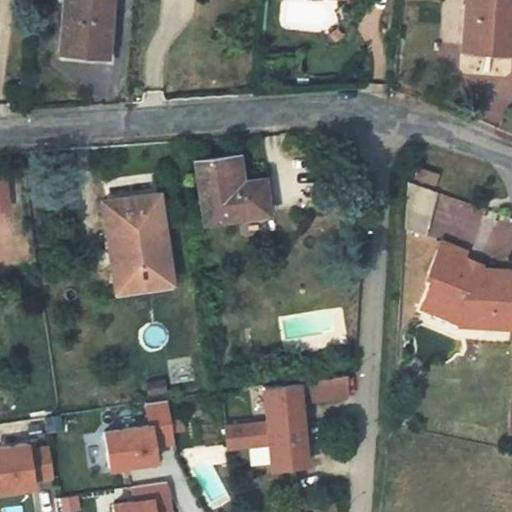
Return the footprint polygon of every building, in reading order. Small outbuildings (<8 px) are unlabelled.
[(81,2),(57,0),(36,0),(31,66),(76,70),(81,2)] [(500,2),(474,0),(448,0),(444,68),(494,72),(500,2)] [(214,166),(174,172),(183,232),(247,224),(241,188),(218,191),(214,166)] [(435,177),(415,168),(410,180),(431,188),(435,177)] [(412,184),(399,228),(423,235),(436,191),(412,184)] [(138,203),(84,211),(96,300),(152,291),(138,203)] [(436,273),(401,262),(391,295),(400,298),(396,311),(441,324),(440,339),(440,340),(493,342),(495,287),(456,285),(446,282),(436,273)] [(441,324),(396,311),(392,323),(440,339),(441,324)] [(327,375),(244,387),(248,424),(251,446),(253,470),(288,465),(282,405),(328,398),(327,375)] [(133,428),(88,436),(94,471),(141,463),(138,447),(158,444),(151,402),(129,405),(133,428)] [(497,416),(495,446),(510,446),(510,441),(511,416),(497,416)] [(251,446),(248,424),(207,428),(210,450),(251,446)] [(8,448),(0,449),(0,492),(15,490),(14,483),(35,480),(30,451),(9,454),(8,448)] [(231,473),(218,475),(219,486),(232,484),(231,473)] [(118,501),(97,504),(98,511),(155,511),(150,480),(116,486),(118,501)]
